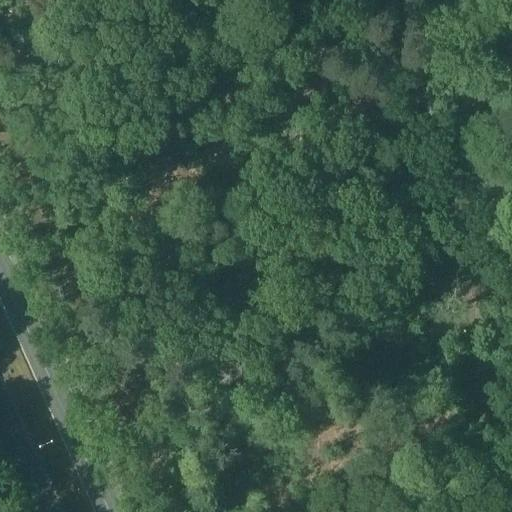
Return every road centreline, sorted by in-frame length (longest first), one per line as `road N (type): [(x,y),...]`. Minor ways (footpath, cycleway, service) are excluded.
road 1 (unknown): [(456,75),(348,101),(149,14),(140,0)]
road 2 (primary): [(109,511),(0,266)]
road 3 (track): [(456,75),(360,91),(337,83),(292,0)]
